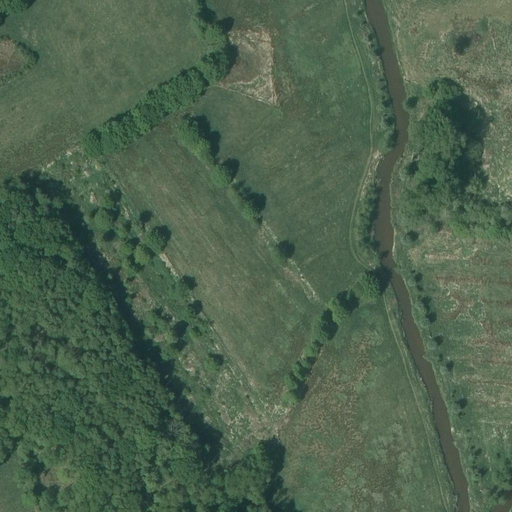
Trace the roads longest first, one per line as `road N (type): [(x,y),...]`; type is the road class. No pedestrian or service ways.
road 1 (track): [(371,152),(350,244),(379,285),(437,483)]
road 2 (track): [(371,152),(367,83),(344,0)]
